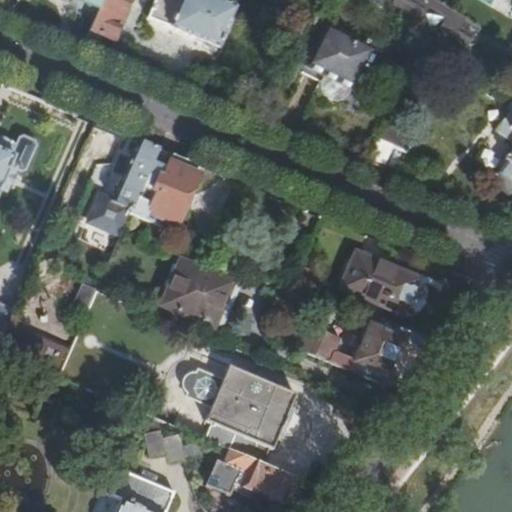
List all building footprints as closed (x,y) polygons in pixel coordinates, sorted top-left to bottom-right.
[(79,0),(101,9),(104,0),(79,0)] [(87,43),(97,47),(102,36),(115,41),(132,0),(104,0),(101,9),(87,43)] [(235,8),(215,0),(155,0),(148,18),(218,48),(235,8)] [(367,0),(416,31),(429,9),(415,0),(367,0)] [(445,20),(432,41),(461,59),(474,39),(445,20)] [(377,52),(326,24),(304,66),(355,94),(377,52)] [(511,102),(507,109),(510,112),(494,130),(511,145),(511,150),(503,161),(505,162),(494,175),(498,178),(493,184),(507,195),(511,190),(511,189),(511,102)] [(389,114),(375,138),(403,155),(405,152),(417,130),(389,114)] [(95,138),(89,135),(80,154),(89,158),(95,146),(95,138)] [(15,145),(0,138),(0,189),(5,192),(9,184),(11,184),(13,178),(12,177),(14,170),(16,170),(20,171),(25,169),(35,146),(33,142),(28,140),(22,137),(18,139),(15,145)] [(158,149),(130,137),(117,165),(127,169),(112,201),(101,195),(88,222),(120,236),(130,213),(158,149)] [(199,166),(158,149),(130,213),(170,230),(199,166)] [(402,315),(417,280),(355,254),(341,289),(402,315)] [(180,262),(162,306),(213,328),(231,284),(180,262)] [(80,284),(68,315),(85,321),(96,290),(80,284)] [(0,339),(6,324),(12,312),(0,307),(0,339)] [(432,357),(441,346),(372,316),(350,372),(381,384),(384,377),(386,377),(403,338),(408,341),(409,347),(432,357)] [(308,329),(295,323),(286,345),(330,363),(340,340),(309,327),(308,329)] [(70,352),(6,324),(0,339),(0,354),(58,379),(70,352)] [(205,441),(230,451),(236,436),(273,451),(296,396),(230,367),(224,381),(222,381),(211,407),(212,408),(206,422),(212,425),(205,441)] [(166,465),(181,463),(176,434),(143,439),(146,457),(165,455),(166,465)] [(309,511),(311,511),(327,493),(250,460),(236,492),(271,506),(275,498),(309,511)] [(112,468),(100,494),(120,502),(115,511),(164,511),(172,493),(112,468)]
